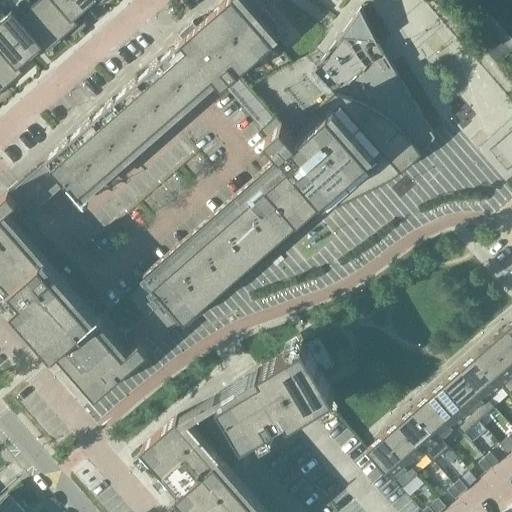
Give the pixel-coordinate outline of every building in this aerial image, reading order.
[(38,0),(32,5),(61,39),(77,25),(70,17),(82,7),(76,0),(38,0)] [(286,31),(258,0),(226,0),(197,26),(193,22),(179,34),(183,38),(136,79),(135,78),(127,85),(128,87),(113,99),(112,98),(104,105),(105,106),(91,119),(90,118),(82,125),(83,126),(68,139),(67,137),(59,145),(60,146),(46,158),(53,167),(67,182),(121,135),(158,102),(169,115),(173,119),(217,80),(222,87),(238,73),(274,41),(283,34),(286,31)] [(61,39),(32,5),(17,19),(11,12),(5,17),(0,10),(0,23),(27,55),(39,44),(46,52),(61,39)] [(16,304),(57,351),(97,396),(180,323),(186,318),(189,321),(215,299),(211,295),(213,293),(215,296),(222,289),(221,287),(231,278),(235,283),(315,215),(371,187),(384,181),(396,174),(407,165),(418,156),(427,146),(436,135),(393,64),(380,43),(377,38),(362,7),(318,64),(314,69),(315,70),(323,79),(333,91),(317,106),(324,114),(297,138),(277,115),(275,116),(261,129),(274,144),(275,145),(281,152),(259,171),(258,172),(263,179),(151,278),(130,296),(146,315),(114,343),(47,267),(42,261),(2,214),(16,202),(20,206),(27,200),(33,194),(42,204),(67,182),(53,167),(22,194),(16,199),(9,191),(0,198),(0,285),(5,292),(3,295),(12,305),(15,303),(16,304)] [(27,55),(0,23),(0,78),(7,86),(22,73),(15,65),(27,55)] [(511,331),(507,325),(492,339),(511,361),(511,331)] [(511,362),(492,339),(476,352),(511,391),(511,390),(511,362)] [(336,393),(332,387),(304,341),(249,375),(252,380),(195,414),(228,451),(287,416),(290,421),(336,393)] [(476,352),(461,366),(489,397),(503,385),(510,393),(511,391),(476,352)] [(461,366),(446,379),(481,418),(496,405),(489,398),(489,397),(461,366)] [(446,379),(430,393),(465,432),(481,418),(446,379)] [(430,393),(415,406),(443,438),(457,426),(464,433),(465,432),(430,393)] [(415,406),(399,420),(435,459),(450,446),(443,438),(415,406)] [(262,511),(178,415),(141,447),(141,448),(162,471),(179,491),(176,493),(185,503),(192,511),(262,511)] [(399,420),(384,433),(413,465),(426,453),(433,460),(435,459),(399,420)] [(413,465),(384,433),(367,448),(402,487),(419,473),(412,465),(413,465)] [(491,451),(485,456),(493,465),(499,460),(491,451)] [(492,466),(484,456),(478,462),(486,471),(492,466)] [(468,487),(460,478),(454,483),(462,492),(468,487)] [(454,483),(448,489),(456,498),(462,492),(454,483)] [(0,501),(0,511),(23,511),(8,494),(0,501)]
